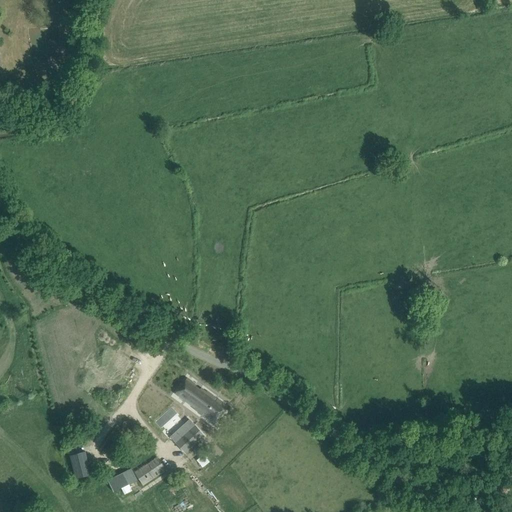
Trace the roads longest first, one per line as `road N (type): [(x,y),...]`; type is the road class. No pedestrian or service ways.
road 1 (unclassified): [(365,449),(273,378),(130,316),(47,258),(0,198)]
road 2 (track): [(97,0),(92,58),(75,94),(60,109),(0,121)]
road 3 (unclassified): [(365,449),(511,422)]
road 4 (track): [(467,511),(365,449)]
